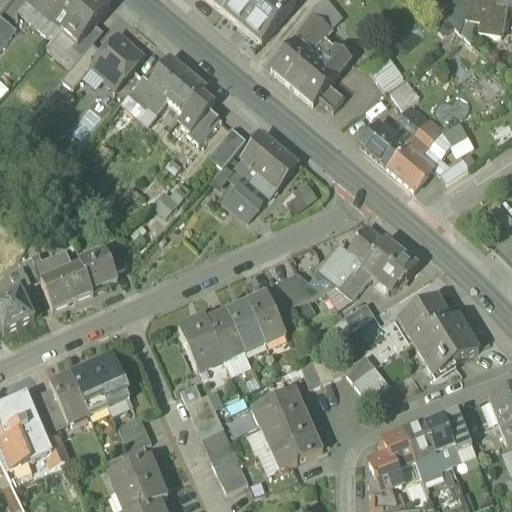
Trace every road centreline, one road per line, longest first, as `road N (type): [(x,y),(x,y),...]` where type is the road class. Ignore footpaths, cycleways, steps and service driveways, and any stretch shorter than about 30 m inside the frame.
road 1 (secondary): [(136,0),(377,199)]
road 2 (residential): [(125,313),(377,199)]
road 3 (residential): [(511,375),(354,437),(358,511)]
road 4 (residential): [(125,313),(214,511)]
road 5 (residential): [(0,370),(125,313)]
road 6 (secondary): [(418,235),(478,280),(511,320)]
